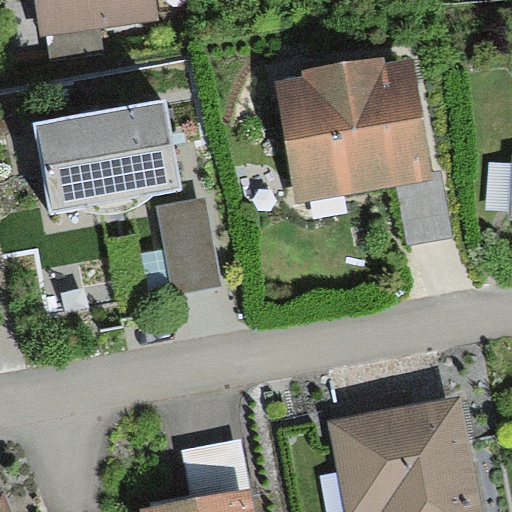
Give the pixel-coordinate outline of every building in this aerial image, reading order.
[(44,0),(48,32),(151,19),(148,0),(44,0)] [(294,103),(304,192),(400,181),(408,249),(450,244),(442,178),(424,180),(413,89),(294,103)] [(166,118),(39,138),(52,219),(179,199),(166,118)] [(198,206),(155,214),(171,298),(214,290),(198,206)] [(470,511),(451,411),(334,434),(348,511),(470,511)]
